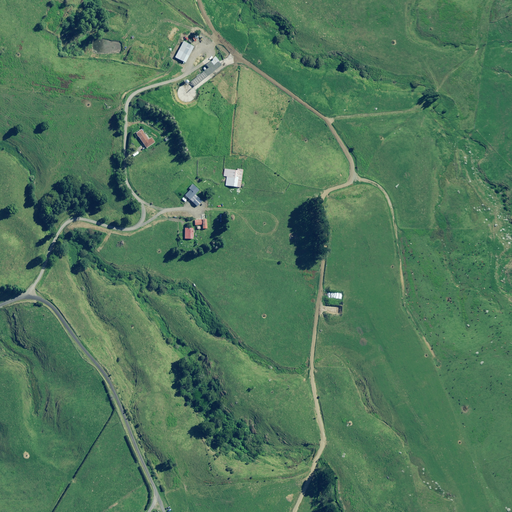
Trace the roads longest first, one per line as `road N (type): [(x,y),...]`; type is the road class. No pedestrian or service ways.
road 1 (track): [(210,41),(270,75),(339,130),(351,167),(349,185),(323,190),(325,250),(306,394),(320,451),(312,470)]
road 2 (track): [(210,41),(198,67),(151,79),(130,98),(121,181),(142,210),(126,229),(72,221),(56,232),(25,296)]
road 3 (unclassified): [(0,302),(41,296),(52,305),(111,382),(159,498)]
